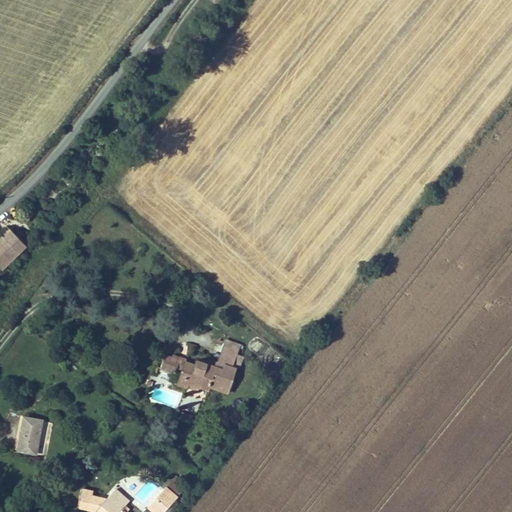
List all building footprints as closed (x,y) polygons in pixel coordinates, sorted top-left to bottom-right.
[(209,0),(223,9),(228,0),(209,0)] [(6,232),(14,223),(5,215),(0,219),(0,226),(4,230),(6,232)] [(29,238),(14,223),(6,232),(4,230),(0,233),(0,262),(3,265),(29,238)] [(218,339),(211,363),(218,366),(220,360),(227,362),(233,343),(218,339)] [(176,358),(160,353),(159,354),(156,365),(172,370),(173,365),(176,358)] [(176,358),(173,365),(180,367),(183,359),(176,358)] [(183,359),(180,367),(175,382),(182,384),(183,380),(195,384),(196,380),(207,383),(208,379),(228,384),(230,377),(223,375),(227,362),(220,360),(218,366),(211,363),(191,358),(190,361),(183,359)] [(230,377),(234,364),(227,362),(223,375),(230,377)] [(162,371),(158,377),(167,382),(171,376),(162,371)] [(226,389),(228,384),(208,379),(207,383),(226,389)] [(38,409),(19,405),(13,438),(43,444),(46,428),(35,426),(38,409)] [(149,497),(161,508),(182,483),(171,473),(149,497)] [(108,493),(106,493),(88,488),(90,483),(77,480),(74,496),(96,501),(108,511),(135,511),(130,507),(132,502),(127,498),(121,505),(108,493)] [(74,496),(72,502),(94,507),(100,511),(108,511),(96,501),(74,496)]
